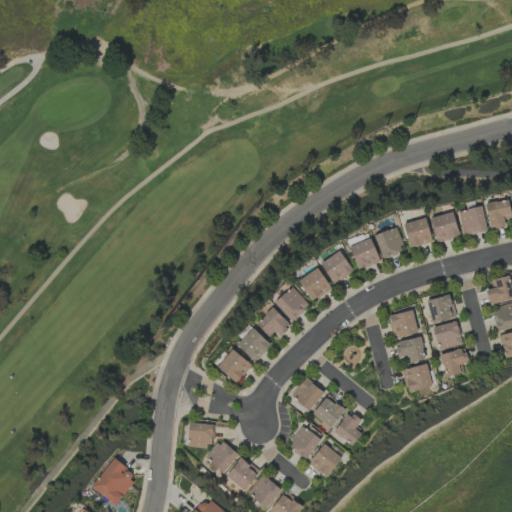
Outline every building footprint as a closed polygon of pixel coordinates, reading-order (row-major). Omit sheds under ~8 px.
[(509,218),(507,200),(485,202),(488,229),(504,228),(503,219),(509,218)] [(485,230),(479,206),(456,212),(462,236),(485,230)] [(458,236),(451,212),(428,219),(435,243),(458,236)] [(430,243),(425,219),(402,223),(407,248),(430,243)] [(381,259),(403,251),(394,228),(373,236),(381,259)] [(357,270),(378,261),(369,238),(348,247),(357,270)] [(332,284),(351,272),(339,251),(319,263),(332,284)] [(330,289),(316,268),(297,280),(310,301),(330,289)] [(491,288),(485,290),(487,304),(511,298),(511,294),(508,276),(489,280),(491,288)] [(290,321),(307,305),(291,287),(273,303),(290,321)] [(454,318),(450,295),(425,299),(429,322),(454,318)] [(495,330),(511,327),(511,303),(491,307),(495,330)] [(289,326),(271,308),(255,324),(268,337),(273,331),(279,337),(289,326)] [(392,339),(417,333),(411,310),(386,316),(392,339)] [(431,327),(437,351),(461,344),(455,321),(431,327)] [(235,344),(252,362),(269,346),(252,328),(235,344)] [(511,355),(511,332),(499,334),(502,357),(511,355)] [(405,364),(423,361),(419,337),(393,342),(396,357),(404,356),(405,364)] [(235,384),(250,366),(231,349),(216,367),(235,384)] [(460,364),(466,362),(464,349),(439,354),(443,377),(462,373),(460,364)] [(406,392),(431,386),(425,364),(400,370),(406,392)] [(323,392),(305,377),(289,396),(307,410),(323,392)] [(344,409),(326,395),(311,414),(329,428),(344,409)] [(360,420),(346,411),(333,433),(352,445),(359,433),(354,429),(360,420)] [(211,447),(212,424),(187,424),(187,447),(211,447)] [(304,460),(319,439),(301,426),(286,447),(304,460)] [(216,440),(203,459),(224,473),(236,453),(216,440)] [(307,463),(325,477),(340,459),(322,444),(307,463)] [(244,491),(258,471),(239,457),(225,477),(244,491)] [(90,489),(115,505),(135,474),(111,458),(90,489)] [(263,509),(280,490),(263,474),(246,492),(263,509)] [(268,511),(296,511),(302,504),(282,491),(268,511)] [(223,511),(203,498),(193,511),(223,511)]
